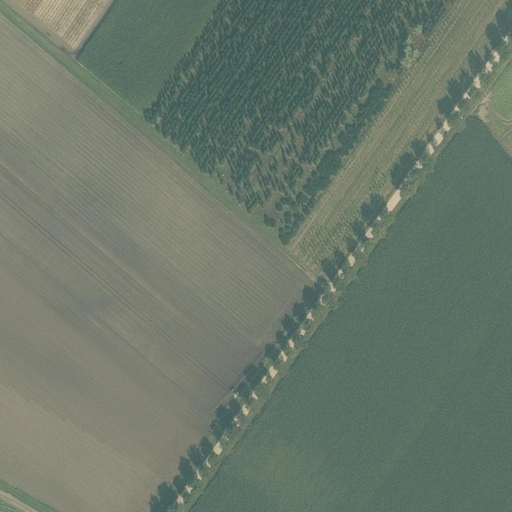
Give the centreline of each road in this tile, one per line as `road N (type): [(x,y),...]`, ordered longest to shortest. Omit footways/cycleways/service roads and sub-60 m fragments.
road 1 (track): [(173,511),(511,42)]
road 2 (track): [(329,291),(0,7)]
